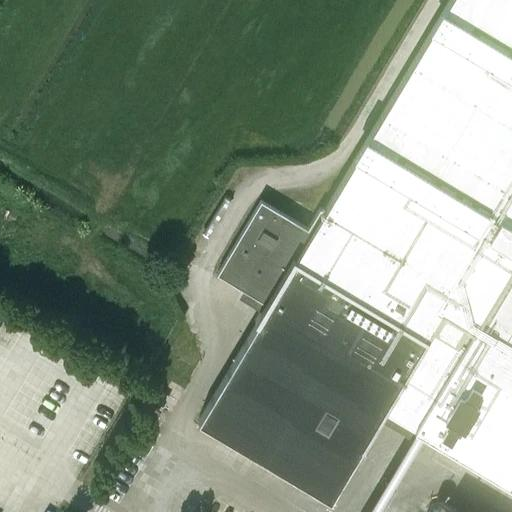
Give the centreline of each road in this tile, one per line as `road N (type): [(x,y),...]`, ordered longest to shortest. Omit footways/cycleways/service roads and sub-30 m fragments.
road 1 (unknown): [(134,511),(176,447),(171,415),(189,364),(188,268),(220,193),(338,148),(425,0)]
road 2 (unknown): [(66,488),(60,419),(0,376)]
